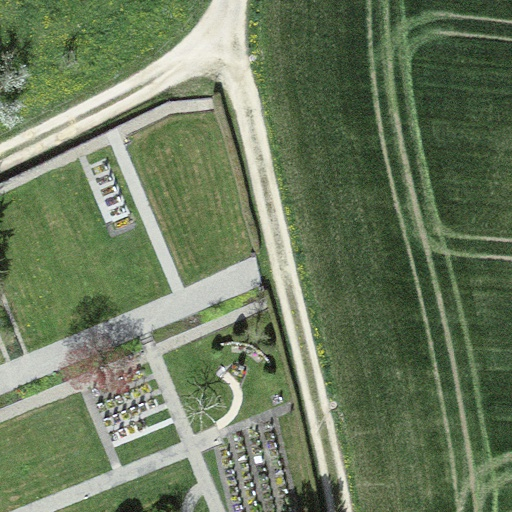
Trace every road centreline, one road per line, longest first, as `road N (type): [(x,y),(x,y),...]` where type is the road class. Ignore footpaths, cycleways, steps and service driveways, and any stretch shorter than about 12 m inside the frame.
road 1 (track): [(242,0),(235,59),(339,511)]
road 2 (track): [(0,164),(235,59)]
